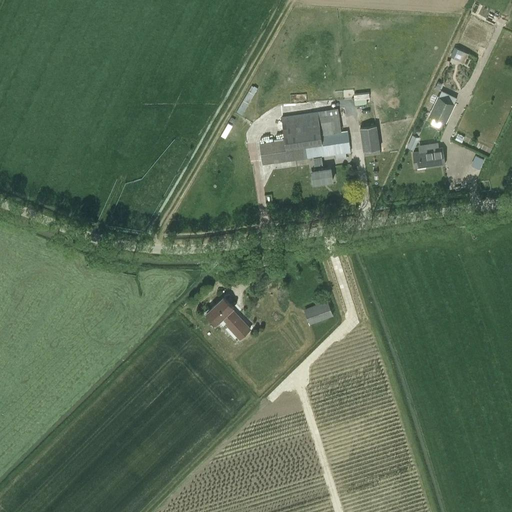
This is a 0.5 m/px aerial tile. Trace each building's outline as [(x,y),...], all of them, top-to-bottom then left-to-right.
[(455,57),(464,61),(468,52),(459,48),(455,57)] [(457,98),(441,91),(439,96),(438,96),(429,114),(446,122),(455,104),(454,104),(457,98)] [(291,102),(306,102),(305,93),(290,94),(291,102)] [(281,116),(285,139),(260,143),(263,164),(313,157),(321,156),(351,152),(348,130),(342,131),(338,108),(318,111),(281,116)] [(360,127),(364,156),(381,153),(377,125),(360,127)] [(268,130),(269,140),(278,139),(277,130),(268,130)] [(414,150),(419,138),(413,135),(407,147),(414,150)] [(434,149),(413,152),(416,167),(431,164),(431,165),(437,164),(445,163),(442,147),(434,149)] [(312,170),(314,183),(333,180),(331,168),(323,169),(321,156),(313,157),(315,170),(312,170)] [(472,165),(479,168),(483,159),(476,156),(472,165)] [(250,329),(231,309),(234,307),(224,296),(207,312),(216,323),(226,314),(231,320),(226,324),(240,339),(250,329)] [(327,300),(305,309),(310,324),(333,315),(327,300)]
